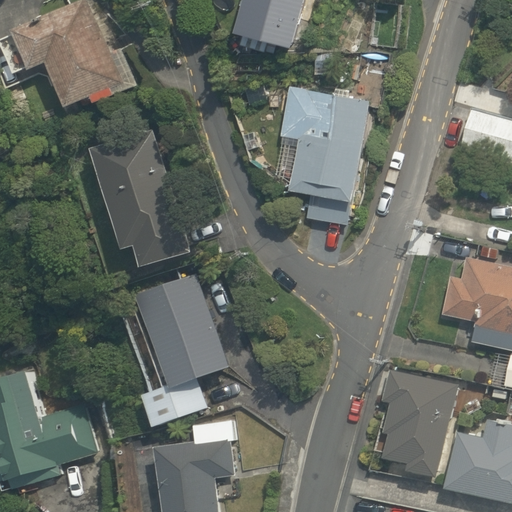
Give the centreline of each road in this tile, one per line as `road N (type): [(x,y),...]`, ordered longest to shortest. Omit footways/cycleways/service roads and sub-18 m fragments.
road 1 (residential): [(175,0),(253,215),(289,266),(335,292),(367,299)]
road 2 (residential): [(367,299),(471,0)]
road 3 (residential): [(312,511),(367,299)]
